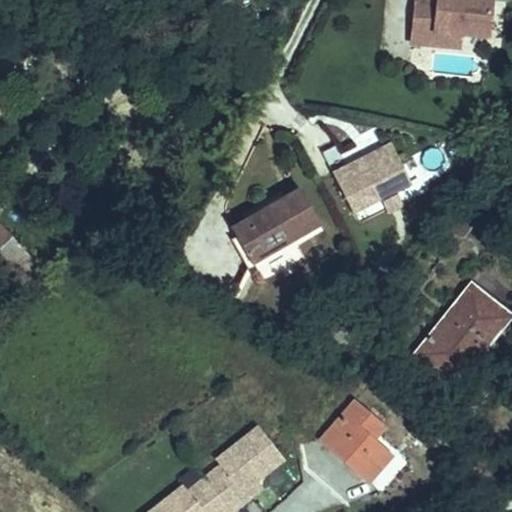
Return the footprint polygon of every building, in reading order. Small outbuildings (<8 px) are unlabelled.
[(391,10),(387,49),(409,52),(410,38),(436,41),(462,44),(465,13),(413,7),(412,12),(391,10)] [(436,41),(410,38),(409,52),(434,55),(436,41)] [(370,154),(310,181),(327,221),(356,209),(372,201),(388,194),(370,154)] [(275,194),(206,230),(226,268),(295,233),(275,194)] [(372,201),(356,209),(362,222),(378,215),(372,201)] [(143,225),(132,250),(148,257),(159,232),(143,225)] [(489,323),(453,290),(395,353),(432,386),(452,364),(457,369),(474,349),(470,345),(489,323)] [(341,414),(320,450),(380,484),(393,461),(368,447),(356,440),(364,427),(341,414)] [(375,434),(364,427),(356,440),(368,447),(375,434)] [(176,482),(130,511),(233,511),(246,504),(240,495),(256,485),(283,467),(257,428),(216,455),(223,467),(183,493),(176,482)] [(408,469),(393,461),(380,484),(394,492),(408,469)] [(240,495),(246,504),(261,494),(256,485),(240,495)]
